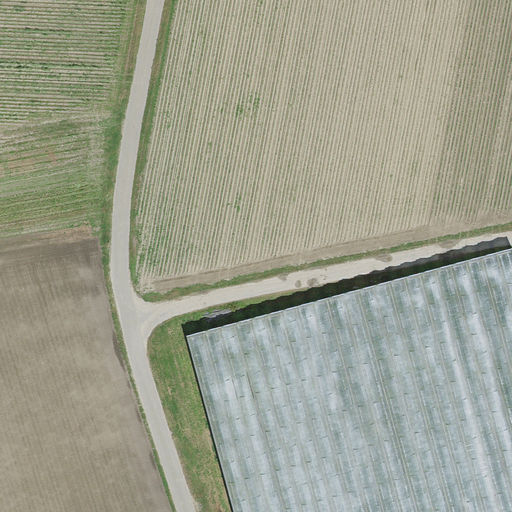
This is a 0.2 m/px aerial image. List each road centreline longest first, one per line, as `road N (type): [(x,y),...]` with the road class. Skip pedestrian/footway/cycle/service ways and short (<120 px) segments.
road 1 (track): [(196,511),(142,305),(129,176),(160,0)]
road 2 (track): [(142,305),(511,243)]
